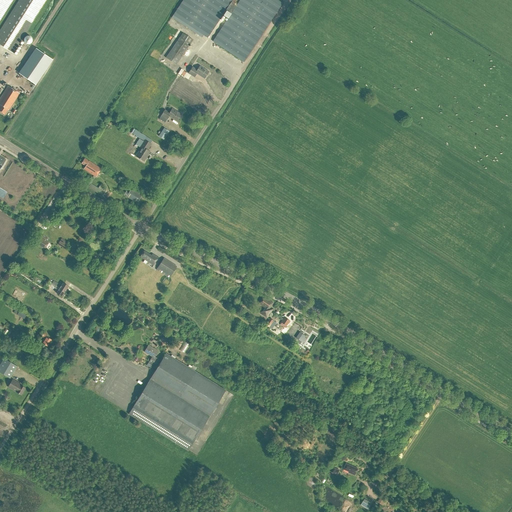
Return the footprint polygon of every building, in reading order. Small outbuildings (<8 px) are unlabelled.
[(0,0),(0,20),(12,0),(0,0)] [(47,0),(18,0),(0,29),(0,45),(14,54),(47,0)] [(240,0),(237,6),(231,3),(233,0),(182,0),(174,14),(209,37),(222,16),(228,20),(214,41),(246,61),(284,4),(278,0),(240,0)] [(176,65),(193,40),(182,33),(166,58),(176,65)] [(31,37),(28,36),(26,37),(24,40),(25,43),(28,44),(30,44),(32,42),(33,39),(31,37)] [(35,48),(18,73),(25,77),(35,84),(52,59),(35,48)] [(210,72),(200,66),(197,70),(193,67),(188,73),(195,77),(197,74),(205,79),(210,72)] [(8,110),(19,93),(8,86),(0,98),(0,104),(1,105),(0,105),(0,111),(5,115),(8,109),(8,110)] [(182,114),(172,109),(169,113),(164,110),(161,116),(159,119),(165,123),(168,120),(169,117),(177,122),(182,114)] [(133,128),(131,132),(138,137),(143,140),(145,136),(140,133),(133,128)] [(164,128),(158,136),(164,139),(169,131),(164,128)] [(152,145),(145,140),(144,142),(140,139),(136,145),(142,148),(136,156),(144,161),(151,152),(149,151),(152,145)] [(96,177),(101,169),(85,158),(81,164),(85,167),(84,169),(96,177)] [(98,188),(91,183),(89,187),(103,196),(106,191),(103,187),(100,185),(98,188)] [(141,196),(131,189),(129,192),(126,191),(124,195),(137,203),(141,196)] [(47,238),(42,234),(40,237),(38,236),(37,237),(36,236),(32,241),(42,247),(45,249),(49,243),(46,241),(47,238)] [(64,248),(68,242),(61,238),(58,244),(64,248)] [(140,258),(153,266),(159,257),(154,254),(152,256),(145,251),(140,258)] [(136,257),(133,263),(144,269),(147,263),(136,257)] [(169,278),(177,266),(164,258),(156,269),(169,278)] [(63,283),(60,288),(65,291),(69,286),(63,283)] [(65,291),(60,288),(56,293),(62,297),(65,291)] [(258,312),(267,318),(273,309),(269,310),(268,310),(272,303),(273,302),(265,298),(264,299),(262,298),(262,299),(259,304),(265,307),(262,311),(258,312)] [(256,308),(254,311),(257,313),(260,307),(253,303),(251,305),(256,308)] [(17,308),(14,313),(24,319),(27,314),(17,308)] [(290,321),(284,317),(280,324),(285,327),(290,321)] [(266,325),(269,327),(270,328),(275,321),(270,318),(266,325)] [(6,329),(2,335),(7,339),(11,332),(6,329)] [(12,332),(7,340),(20,349),(24,343),(21,342),(22,341),(18,338),(14,342),(10,340),(15,334),(12,332)] [(48,346),(53,339),(48,336),(48,335),(44,333),(42,336),(46,338),(43,343),(48,346)] [(38,350),(42,343),(37,339),(32,346),(38,350)] [(174,353),(180,345),(177,342),(170,350),(174,353)] [(153,364),(156,358),(155,357),(159,351),(148,345),(144,352),(151,357),(148,362),(153,364)] [(38,360),(41,356),(32,350),(30,354),(38,360)] [(189,451),(226,391),(165,353),(128,414),(189,451)] [(0,371),(11,378),(18,366),(4,358),(0,365),(0,371)] [(84,390),(91,378),(88,377),(81,388),(84,390)] [(23,394),(26,387),(20,383),(20,382),(13,378),(9,386),(23,394)] [(355,475),(358,469),(346,464),(344,469),(349,472),(355,475)] [(364,499),(360,505),(367,509),(371,503),(364,499)]
